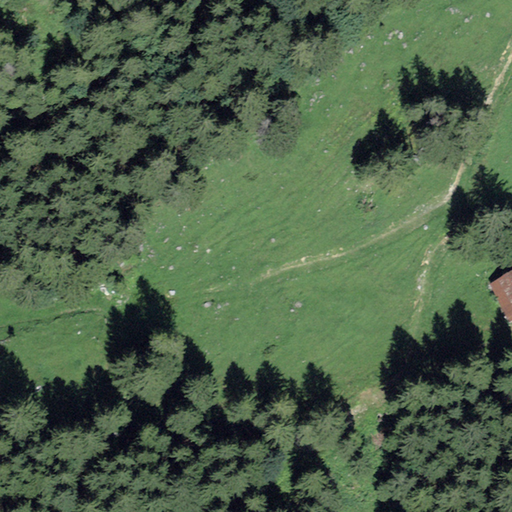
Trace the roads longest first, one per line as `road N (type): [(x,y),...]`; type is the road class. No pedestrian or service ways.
road 1 (track): [(187,301),(248,290),(426,218),(458,184),(511,67)]
road 2 (track): [(346,434),(411,363),(435,270),(463,220),(458,184)]
